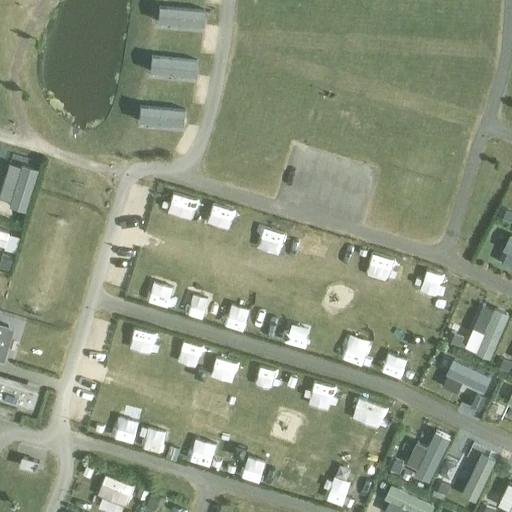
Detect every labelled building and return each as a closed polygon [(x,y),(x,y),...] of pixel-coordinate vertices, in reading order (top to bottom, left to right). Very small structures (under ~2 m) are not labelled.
[(202,20),(203,3),(155,2),(154,19),(202,20)] [(146,69),(189,71),(190,54),(148,51),(146,69)] [(177,123),(180,106),(137,99),(134,116),(177,123)] [(0,196),(21,202),(32,164),(5,156),(0,174),(0,196)] [(511,210),(504,207),(500,216),(510,221),(511,217),(511,210)] [(2,253),(0,258),(0,265),(8,268),(11,256),(2,253)] [(453,330),(449,339),(460,344),(464,334),(453,330)] [(511,360),(501,355),(497,364),(508,369),(511,361),(511,360)] [(35,390),(0,379),(0,397),(30,406),(35,390)] [(476,392),(470,405),(479,409),(485,396),(476,392)] [(19,450),(17,461),(35,465),(38,455),(19,450)] [(391,456),(387,465),(399,471),(403,462),(391,456)] [(116,504),(124,475),(103,469),(95,498),(116,504)] [(438,479),(434,488),(447,494),(451,485),(438,479)] [(141,487),(138,496),(146,499),(150,490),(141,487)] [(149,495),(145,504),(154,508),(158,499),(149,495)] [(483,501),(478,511),(493,511),(496,507),(483,501)]
